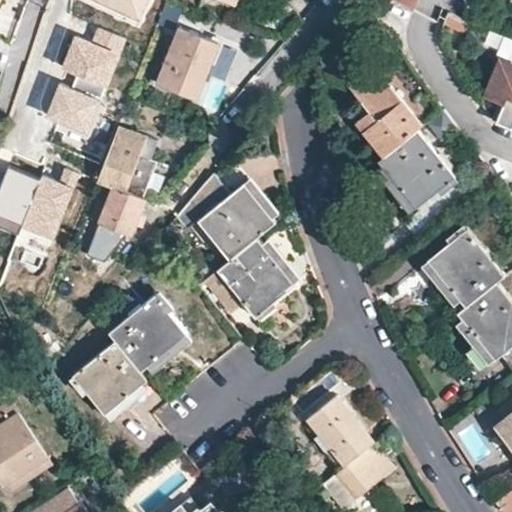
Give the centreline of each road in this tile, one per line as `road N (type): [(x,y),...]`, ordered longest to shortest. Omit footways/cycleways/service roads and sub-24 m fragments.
road 1 (residential): [(301,103),(313,203),(356,325)]
road 2 (residential): [(356,325),(475,511)]
road 3 (residential): [(217,409),(272,388),(356,325)]
road 4 (residential): [(338,0),(234,118)]
